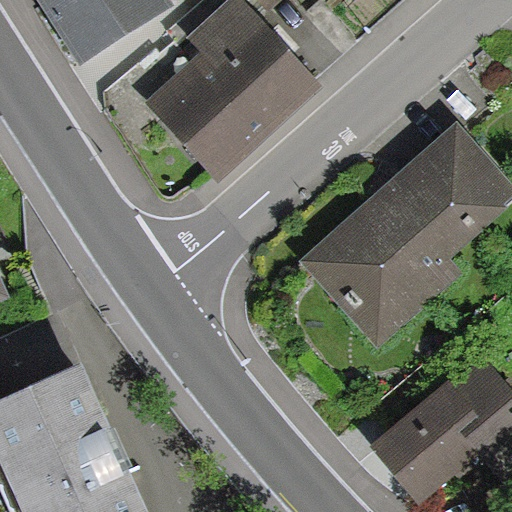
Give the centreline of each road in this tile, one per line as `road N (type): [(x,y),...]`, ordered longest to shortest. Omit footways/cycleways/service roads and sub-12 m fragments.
road 1 (residential): [(154,289),(483,0)]
road 2 (tertiary): [(154,289),(268,440),(336,511)]
road 3 (tertiary): [(0,59),(154,289)]
